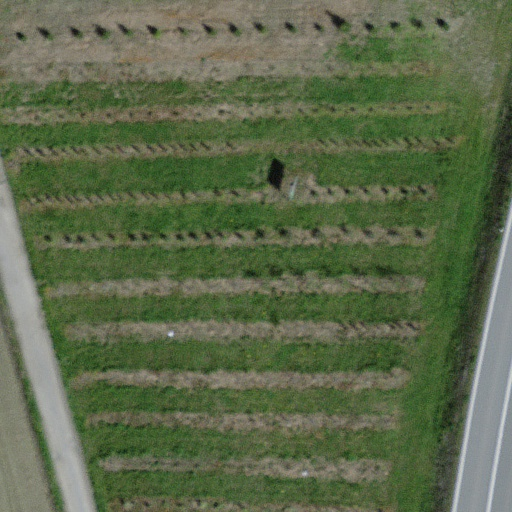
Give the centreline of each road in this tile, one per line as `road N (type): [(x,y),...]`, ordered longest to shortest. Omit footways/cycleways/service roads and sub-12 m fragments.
road 1 (unclassified): [(0,222),(79,511)]
road 2 (secondary): [(511,368),(487,511)]
